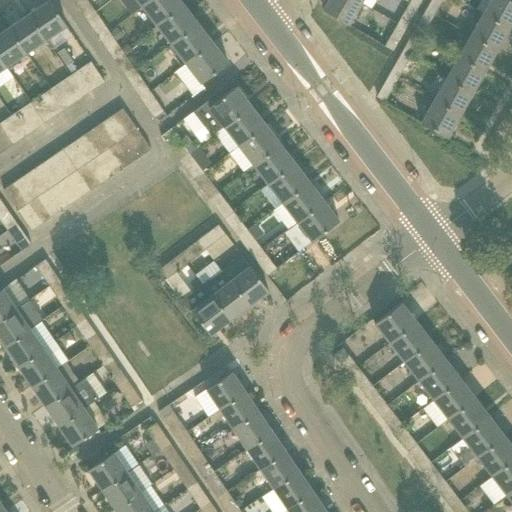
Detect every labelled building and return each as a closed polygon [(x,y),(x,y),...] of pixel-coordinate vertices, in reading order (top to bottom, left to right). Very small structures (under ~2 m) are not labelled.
[(46,39),(66,25),(49,0),(48,0),(29,13),(46,39)] [(120,0),(131,14),(142,6),(150,0),(120,0)] [(150,0),(142,6),(157,26),(184,5),(180,0),(150,0)] [(357,0),(327,0),(323,9),(349,24),(361,2),(357,0)] [(442,0),(432,0),(426,10),(434,14),(442,0)] [(511,22),(511,1),(510,0),(490,0),(483,13),(509,28),(511,22)] [(419,7),(411,2),(398,23),(407,28),(419,7)] [(184,5),(157,26),(171,45),(198,24),(184,5)] [(414,32),(422,36),(434,14),(426,10),(414,32)] [(102,21),(95,12),(85,18),(92,28),(102,21)] [(9,27),(27,52),(46,39),(29,13),(9,27)] [(483,13),(470,35),(497,50),(509,28),(483,13)] [(407,28),(398,23),(385,46),(394,51),(407,28)] [(198,24),(171,45),(186,64),(213,43),(198,24)] [(0,33),(0,55),(7,66),(27,52),(9,27),(0,33)] [(116,41),(117,41),(123,36),(117,27),(110,32),(116,41)] [(116,41),(110,32),(100,39),(106,48),(116,41)] [(402,54),(409,58),(422,36),(414,32),(402,54)] [(497,50),(470,35),(458,57),(484,72),(497,50)] [(213,43),(186,64),(175,72),(193,95),(203,87),(201,83),(228,62),(213,43)] [(137,71),(124,51),(114,58),(127,79),(137,71)] [(409,58),(402,54),(389,76),(397,80),(409,58)] [(484,72),(458,57),(446,79),(472,94),(484,72)] [(95,87),(81,67),(72,74),(86,94),(95,87)] [(140,98),(150,90),(137,71),(127,79),(140,98)] [(397,80),(389,76),(377,97),(385,101),(397,80)] [(472,94),(446,79),(433,101),(460,115),(472,94)] [(75,101),(61,81),(52,88),(65,108),(75,101)] [(224,127),(251,106),(236,86),(211,105),(208,101),(183,119),(202,143),(224,127)] [(156,100),(150,90),(140,98),(146,107),(156,100)] [(56,114),(42,95),(32,101),(45,121),(56,114)] [(433,101),(421,122),(447,137),(460,115),(433,101)] [(251,106),(224,127),(238,146),(266,125),(251,106)] [(35,129),(21,108),(12,115),(25,135),(35,129)] [(123,108),(113,115),(127,135),(137,129),(123,108)] [(127,135),(113,115),(103,122),(117,142),(127,135)] [(15,142),(1,122),(0,122),(0,141),(5,149),(15,142)] [(117,142),(103,122),(93,128),(107,149),(117,142)] [(280,144),(266,125),(238,146),(228,153),(243,172),(253,165),(280,144)] [(107,149),(93,128),(83,135),(97,156),(107,149)] [(127,135),(141,156),(151,149),(137,129),(127,135)] [(161,137),(164,141),(174,134),(170,129),(163,135),(161,137)] [(179,141),(174,134),(164,141),(179,161),(189,154),(179,141)] [(97,156),(83,135),(73,142),(87,162),(97,156)] [(117,142),(131,163),(141,156),(127,135),(117,142)] [(73,142),(64,149),(78,169),(87,162),(73,142)] [(121,169),(131,163),(117,142),(107,149),(121,169)] [(280,144),(253,165),(268,184),(295,163),(280,144)] [(64,149),(54,155),(68,176),(78,169),(64,149)] [(111,176),(121,169),(107,149),(97,156),(111,176)] [(189,154),(179,161),(194,180),(203,173),(189,154)] [(58,183),(68,176),(54,155),(44,162),(58,183)] [(111,176),(97,156),(87,162),(101,183),(111,176)] [(58,183),(44,162),(34,169),(48,189),(58,183)] [(87,162),(78,169),(91,190),(101,183),(87,162)] [(295,163),(268,184),(282,203),(310,182),(295,163)] [(48,189),(34,169),(24,176),(38,196),(48,189)] [(91,190),(78,169),(68,176),(81,196),(91,190)] [(194,180),(208,199),(218,192),(203,173),(194,180)] [(14,182),(28,203),(38,196),(24,176),(14,182)] [(81,196),(68,176),(58,183),(71,203),(81,196)] [(28,203),(14,182),(4,189),(18,210),(28,203)] [(289,228),(297,222),(324,201),(310,182),(282,203),(283,203),(275,210),(289,228)] [(61,210),(71,203),(58,183),(48,189),(61,210)] [(61,210),(48,189),(38,196),(52,217),(61,210)] [(218,192),(208,199),(223,218),(233,211),(218,192)] [(38,196),(28,203),(42,223),(52,217),(38,196)] [(297,222),(312,241),(339,220),(324,201),(297,222)] [(42,223),(28,203),(18,210),(31,230),(42,223)] [(4,204),(0,207),(0,219),(8,231),(18,224),(4,204)] [(232,231),(242,223),(233,211),(223,218),(232,231)] [(18,224),(8,231),(21,251),(31,244),(18,224)] [(206,249),(225,234),(217,224),(198,239),(206,249)] [(247,230),(238,237),(252,256),(262,249),(247,230)] [(186,263),(206,249),(198,239),(179,254),(186,263)] [(252,256),(267,275),(276,268),(262,249),(252,256)] [(186,263),(179,254),(159,269),(167,279),(186,263)] [(249,305),(268,290),(249,265),(241,254),(221,269),(249,305)] [(45,259),(35,266),(49,286),(59,279),(45,259)] [(220,270),(221,270),(202,284),(211,295),(229,320),(249,305),(221,269),(220,270)] [(161,283),(166,279),(161,272),(156,276),(161,283)] [(0,287),(0,318),(15,309),(30,298),(17,278),(2,288),(1,287),(0,287)] [(70,296),(59,279),(49,286),(60,303),(70,296)] [(191,310),(210,335),(229,320),(211,295),(191,310)] [(70,296),(60,303),(76,326),(86,319),(70,296)] [(401,302),(374,323),(389,342),(416,321),(401,302)] [(15,309),(0,318),(0,339),(4,345),(28,329),(15,309)] [(76,326),(90,346),(100,339),(86,319),(76,326)] [(416,321),(389,342),(404,361),(431,340),(416,321)] [(4,345),(18,366),(43,348),(28,329),(4,345)] [(113,359),(100,339),(90,346),(103,366),(113,359)] [(404,361),(418,380),(445,359),(431,340),(404,361)] [(57,368),(56,368),(68,360),(55,341),(43,348),(18,366),(31,386),(57,368)] [(343,347),(334,354),(348,373),(357,366),(343,347)] [(103,366),(117,386),(127,379),(113,359),(103,366)] [(418,380),(433,399),(460,379),(445,359),(418,380)] [(357,366),(348,373),(363,393),(372,385),(357,366)] [(70,388),(57,368),(31,386),(45,406),(70,388)] [(245,391),(232,371),(206,389),(213,399),(220,409),(245,391)] [(45,406),(58,426),(84,408),(98,399),(84,379),(70,388),(45,406)] [(127,379),(117,386),(131,406),(141,399),(127,379)] [(433,399),(448,418),(475,398),(460,379),(433,399)] [(372,385),(363,393),(378,412),(387,405),(372,385)] [(245,391),(220,409),(233,429),(259,411),(245,391)] [(475,398),(448,418),(463,438),(490,417),(475,398)] [(387,405),(378,412),(392,431),(402,424),(387,405)] [(58,426),(72,446),(97,428),(84,408),(58,426)] [(177,417),(172,411),(162,418),(176,438),(186,431),(177,417)] [(233,429),(246,448),(272,431),(259,411),(233,429)] [(463,438),(477,457),(504,436),(490,417),(463,438)] [(402,424),(392,431),(407,450),(416,443),(402,424)] [(176,438),(190,458),(200,451),(186,431),(176,438)] [(246,448),(260,468),(286,451),(272,431),(246,448)] [(169,443),(162,432),(152,439),(159,450),(169,443)] [(477,457),(492,476),(511,460),(511,446),(504,436),(477,457)] [(183,463),(169,443),(159,450),(173,470),(183,463)] [(416,443),(407,450),(421,469),(431,462),(416,443)] [(113,451),(88,469),(101,489),(127,471),(113,451)] [(200,451),(190,458),(203,478),(213,471),(200,451)] [(260,468),(273,488),(299,471),(286,451),(260,468)] [(511,460),(492,476),(507,495),(511,490),(511,460)] [(421,469),(436,488),(446,481),(431,462),(421,469)] [(196,482),(183,463),(173,470),(186,489),(196,482)] [(140,491),(127,472),(127,471),(101,489),(115,509),(141,491),(140,491)] [(213,471),(203,478),(217,498),(226,491),(213,471)] [(273,488),(287,508),(313,491),(299,471),(273,488)] [(446,481),(436,488),(451,508),(461,500),(446,481)] [(200,509),(210,502),(196,482),(186,489),(200,509)] [(117,511),(152,511),(154,511),(141,491),(115,509),(117,511)] [(226,491),(217,498),(226,511),(238,511),(240,511),(226,491)] [(287,508),(289,511),(324,511),(326,511),(313,491),(287,508)] [(469,511),(461,500),(451,508),(454,511),(469,511)] [(216,511),(210,502),(200,509),(201,511),(216,511)]
